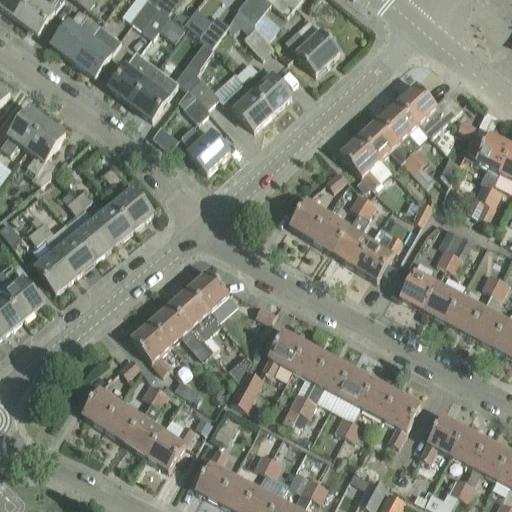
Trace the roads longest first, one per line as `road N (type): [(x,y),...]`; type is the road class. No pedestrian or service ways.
road 1 (residential): [(511,408),(238,264),(204,228)]
road 2 (unclassified): [(204,228),(422,32)]
road 3 (residential): [(204,228),(103,128),(0,52)]
road 4 (unclassified): [(0,402),(204,228)]
road 5 (residential): [(139,511),(27,459),(0,433)]
